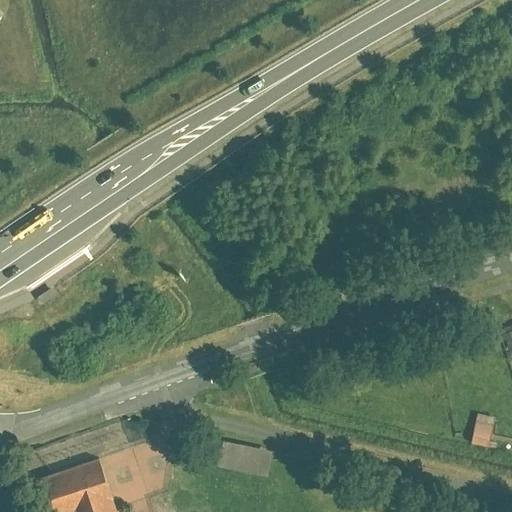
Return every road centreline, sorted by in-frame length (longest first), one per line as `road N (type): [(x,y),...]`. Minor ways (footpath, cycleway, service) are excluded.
road 1 (residential): [(0,431),(511,261)]
road 2 (primary): [(412,0),(0,261)]
road 3 (track): [(511,494),(184,418),(155,382)]
